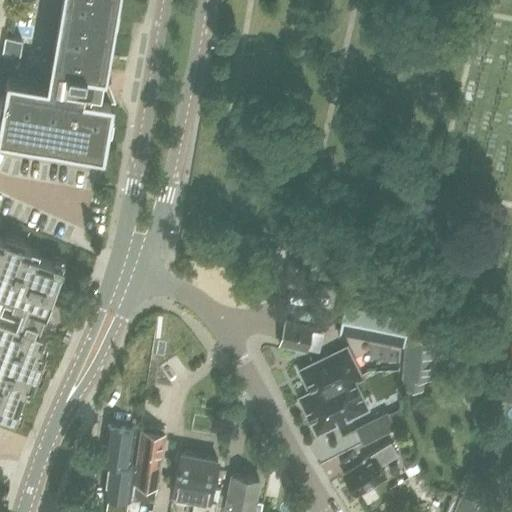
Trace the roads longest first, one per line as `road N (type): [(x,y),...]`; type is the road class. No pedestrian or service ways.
road 1 (residential): [(316,507),(228,332),(196,303),(140,280)]
road 2 (tertiary): [(140,280),(183,130),(202,0)]
road 3 (tertiary): [(170,0),(116,274)]
road 4 (tertiary): [(53,428),(140,280)]
road 5 (tertiary): [(116,274),(53,428)]
